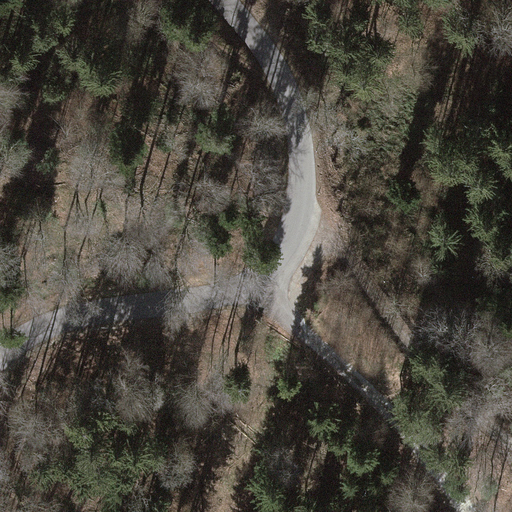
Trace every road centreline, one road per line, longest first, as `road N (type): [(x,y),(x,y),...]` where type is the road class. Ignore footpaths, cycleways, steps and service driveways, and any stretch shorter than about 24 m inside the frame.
road 1 (tertiary): [(228,0),(272,55),(301,118),(308,170),(297,229),(263,282),(231,300),(63,322),(0,362)]
road 2 (track): [(297,229),(354,262),(444,396),(511,449)]
